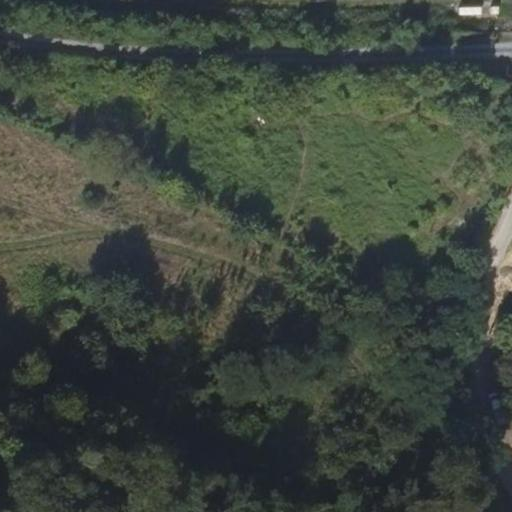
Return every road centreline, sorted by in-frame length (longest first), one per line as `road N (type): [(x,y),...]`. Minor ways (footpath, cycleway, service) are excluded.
road 1 (unclassified): [(511,52),(135,54),(0,38)]
road 2 (residential): [(511,492),(472,419),(460,348),(487,252),(511,204)]
